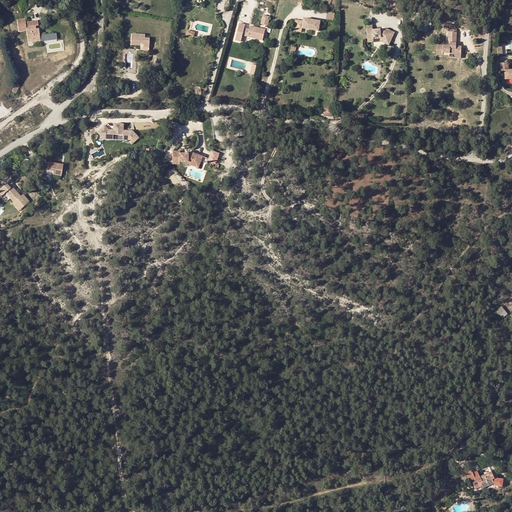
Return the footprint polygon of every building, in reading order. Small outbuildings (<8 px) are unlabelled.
[(328,11),(327,19),(335,20),(336,12),(328,11)] [(304,27),(304,29),(320,32),(321,21),(305,19),(305,21),(297,20),(295,32),(300,33),(301,26),(304,27)] [(18,25),(9,26),(10,33),(26,32),(28,43),(33,42),(33,41),(40,40),(38,30),(36,30),(36,26),(38,26),(38,25),(37,21),(25,22),(25,20),(17,20),(18,25)] [(248,34),(253,36),(252,38),(262,41),(265,30),(250,26),(249,30),(244,28),(245,25),(240,24),(236,40),(241,42),(242,36),(247,37),(248,34)] [(386,44),(389,46),(395,33),(386,29),(384,32),(383,35),(380,33),(380,30),(372,30),(372,28),(366,29),(367,41),(373,40),(381,40),(386,42),(386,44)] [(455,56),(460,57),(461,47),(455,47),(456,32),(447,31),(447,41),(448,41),(449,47),(436,46),(436,55),(441,56),(441,54),(449,54),(449,55),(455,55),(455,56)] [(140,47),(148,47),(148,39),(143,39),(143,34),(130,34),(130,45),(139,46),(140,47)] [(511,78),(511,67),(511,63),(503,64),(503,71),(508,71),(508,79),(511,78)] [(327,119),(333,119),(333,116),(333,111),(323,111),(323,117),(327,117),(327,119)] [(134,144),(140,137),(133,131),(127,133),(124,133),(124,131),(124,125),(114,125),(115,131),(110,131),(105,127),(99,135),(106,141),(115,141),(115,136),(124,136),(124,141),(129,140),(134,144)] [(198,166),(202,156),(191,152),(190,154),(188,153),(180,153),(180,151),(172,151),(172,159),(180,159),(180,162),(188,162),(198,166)] [(219,154),(211,151),(207,161),(215,164),(219,154)] [(180,162),(180,159),(172,159),(172,164),(188,164),(197,168),(198,166),(188,162),(180,162)] [(46,176),(61,178),(63,167),(48,165),(46,176)] [(19,206),(22,210),(30,202),(22,195),(21,196),(13,188),(11,189),(9,188),(11,186),(13,184),(10,181),(0,190),(0,194),(2,197),(6,194),(15,203),(14,204),(17,208),(19,206)] [(499,315),(502,318),(508,314),(502,307),(496,311),(499,315)] [(494,484),(492,480),(489,473),(480,477),(480,478),(475,480),(473,474),(471,469),(465,472),(470,483),(469,483),(470,487),(474,486),(476,490),(481,488),(481,489),(494,484)]
